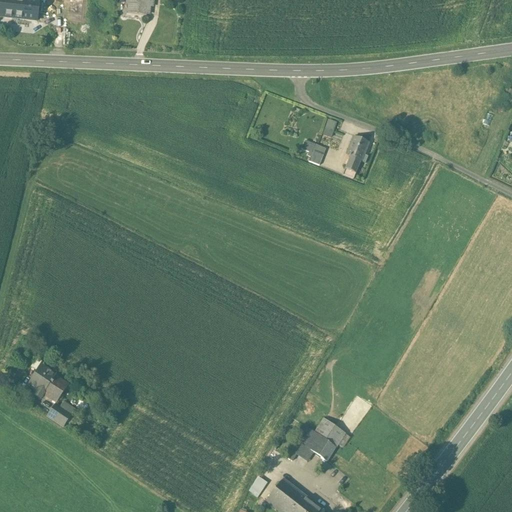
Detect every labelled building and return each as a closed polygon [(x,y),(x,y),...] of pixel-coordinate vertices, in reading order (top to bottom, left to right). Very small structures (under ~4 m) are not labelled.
[(0,0),(0,18),(38,22),(40,0),(69,0),(69,21),(82,23),(82,0),(0,0)] [(129,0),(130,12),(151,14),(153,0),(129,0)] [(323,135),(332,138),(337,123),(328,119),(323,135)] [(371,141),(355,135),(349,152),(353,154),(347,169),(359,172),(371,141)] [(326,147),(301,137),(295,153),(320,163),(326,147)] [(60,402),(71,383),(45,363),(32,382),(60,402)] [(63,406),(59,404),(51,416),(66,427),(79,408),(67,400),(63,406)] [(352,436),(325,416),(315,431),(304,423),(284,454),(307,469),(317,453),(329,461),(340,444),(345,447),(352,436)] [(324,511),(327,509),(285,477),(267,501),(281,511),(324,511)]
